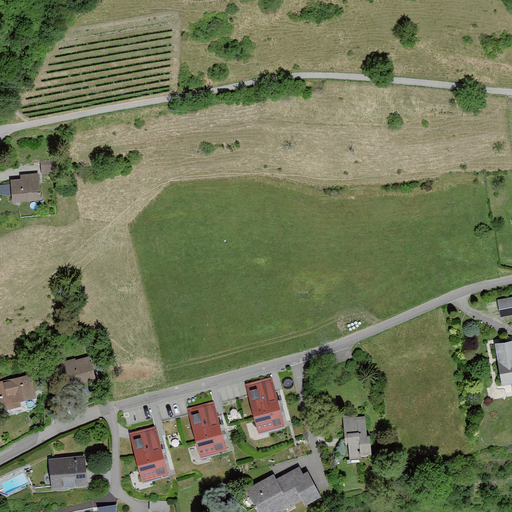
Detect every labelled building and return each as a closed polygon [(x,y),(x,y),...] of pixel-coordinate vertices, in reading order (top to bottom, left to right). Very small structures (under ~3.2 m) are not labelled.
[(39,176),(9,180),(13,209),(43,205),(39,176)] [(511,297),(499,301),(502,316),(511,313),(511,297)] [(511,342),(497,345),(503,384),(511,382),(511,342)] [(92,350),(66,358),(73,380),(99,373),(92,350)] [(31,367),(0,379),(10,403),(40,391),(31,367)] [(274,380),(246,388),(259,433),(287,424),(274,380)] [(215,397),(190,405),(204,451),(229,444),(215,397)] [(369,411),(344,413),(349,456),(374,453),(369,411)] [(156,420),(128,428),(142,476),(171,468),(156,420)] [(87,452),(51,454),(53,486),(89,484),(87,452)] [(308,454),(252,480),(267,511),(323,486),(308,454)] [(101,511),(118,511),(117,503),(100,506),(101,511)]
